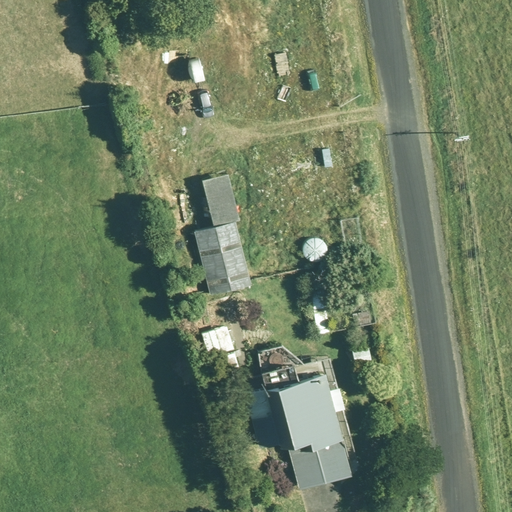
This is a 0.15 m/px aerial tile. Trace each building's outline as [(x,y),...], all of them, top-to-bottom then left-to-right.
[(254,285),(231,176),(205,182),(215,228),(197,232),(210,294),(254,285)] [(328,237),(306,239),(308,261),(330,259),(328,237)] [(242,377),(232,325),(215,329),(221,357),(215,358),(219,381),(242,377)] [(372,335),(348,338),(353,371),(377,368),(372,335)] [(353,476),(329,373),(245,393),(259,449),(289,442),(300,488),(353,476)]
